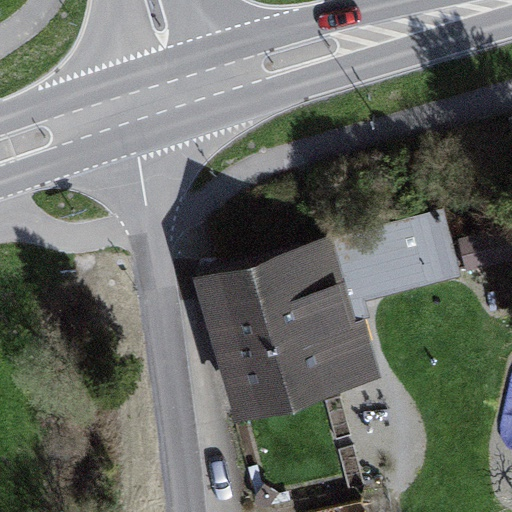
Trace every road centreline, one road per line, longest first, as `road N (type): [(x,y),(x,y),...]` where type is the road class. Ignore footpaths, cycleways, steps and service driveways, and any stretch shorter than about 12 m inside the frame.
road 1 (primary): [(153,94),(498,0)]
road 2 (primary): [(0,147),(153,94)]
